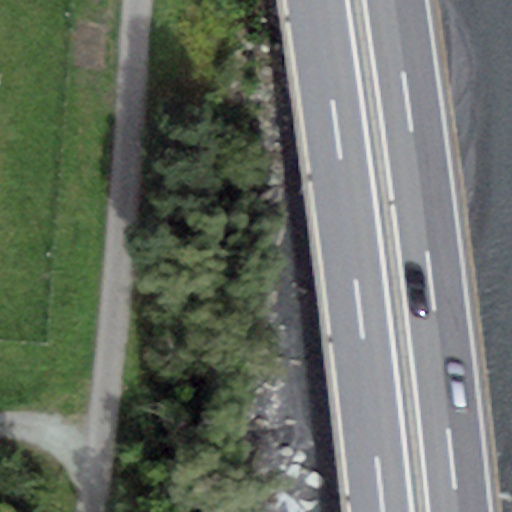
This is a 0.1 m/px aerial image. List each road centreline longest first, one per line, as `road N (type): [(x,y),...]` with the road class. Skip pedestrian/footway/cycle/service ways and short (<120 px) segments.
road 1 (trunk): [(454,511),(383,0)]
road 2 (trunk): [(310,0),(379,511)]
road 3 (track): [(102,511),(143,0)]
